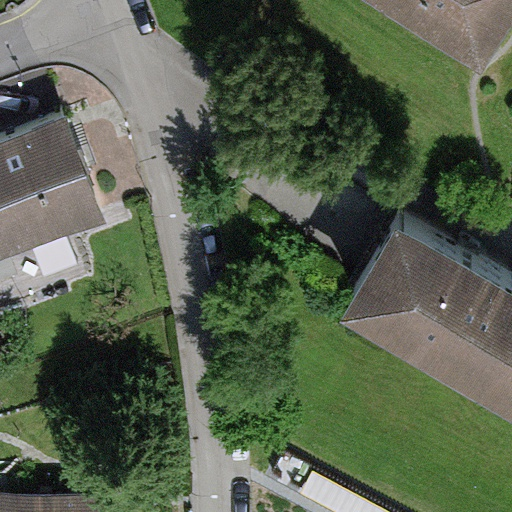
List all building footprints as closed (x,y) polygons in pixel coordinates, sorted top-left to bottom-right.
[(420,0),(477,37),(500,0),(420,0)] [(60,102),(0,125),(0,243),(101,203),(60,102)] [(341,282),(470,357),(511,284),(511,262),(393,194),(369,234),(341,282)] [(511,284),(470,357),(511,381),(511,284)] [(102,511),(103,484),(0,485),(0,511),(102,511)]
